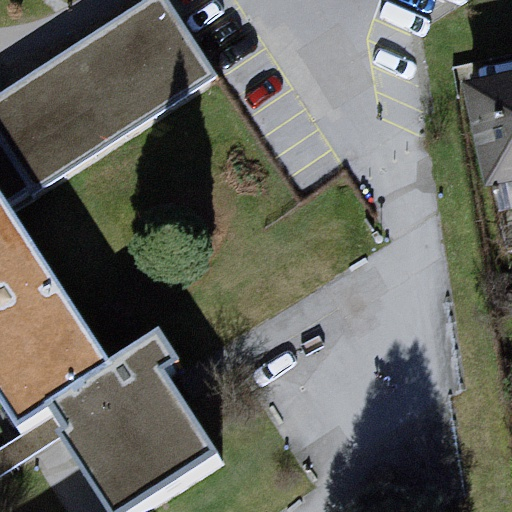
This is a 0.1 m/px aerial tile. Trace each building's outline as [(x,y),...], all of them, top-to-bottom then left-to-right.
[(226,86),(172,2),(0,107),(0,189),(17,215),(226,86)] [(511,79),(470,88),(490,190),(511,185),(511,79)] [(0,400),(24,438),(37,435),(58,422),(124,380),(17,215),(0,189),(0,400)] [(171,351),(124,380),(58,422),(67,435),(116,511),(168,511),(229,473),(174,389),(191,379),(188,374),(179,365),(171,351)] [(0,477),(34,456),(47,448),(67,435),(58,422),(37,435),(24,438),(0,453),(0,477)]
